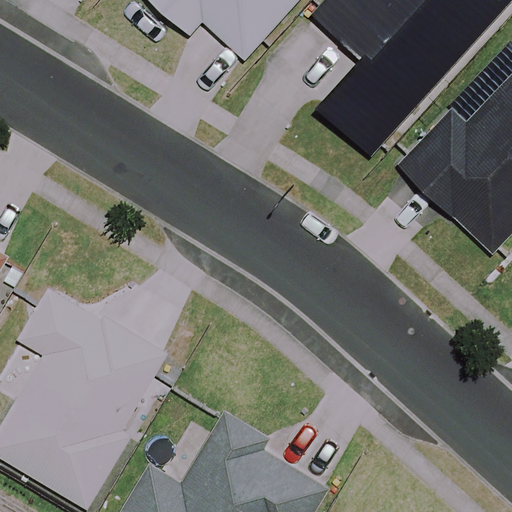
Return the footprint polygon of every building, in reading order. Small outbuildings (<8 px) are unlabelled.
[(149,0),(190,36),(202,22),(246,61),(300,0),(149,0)] [(511,0),(326,0),(313,15),(337,38),(319,57),(350,87),(326,111),(374,158),(511,16),(511,0)] [(511,77),(467,125),(451,109),(395,168),(494,261),(511,241),(511,77)] [(166,358),(53,288),(21,340),(49,356),(0,436),(0,455),(88,510),(132,438),(121,432),(166,358)] [(264,438),(227,414),(183,484),(159,470),(152,465),(123,511),(314,511),(328,491),(258,447),(264,438)]
